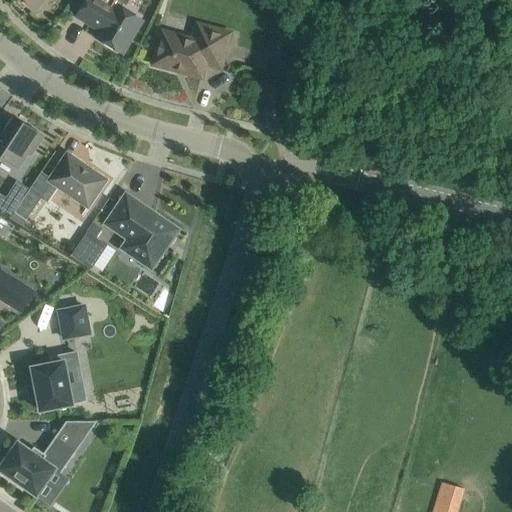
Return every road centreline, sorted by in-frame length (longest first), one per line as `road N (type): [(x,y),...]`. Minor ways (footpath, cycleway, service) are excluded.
road 1 (unclassified): [(153,511),(265,172)]
road 2 (unclassified): [(265,172),(233,152),(89,104),(0,39)]
road 3 (unclassified): [(511,216),(329,171),(265,172)]
